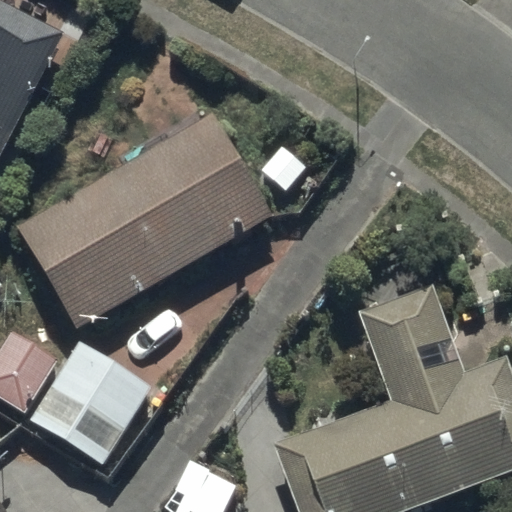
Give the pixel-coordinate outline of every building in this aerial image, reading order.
[(66,32),(3,0),(0,0),(0,136),(1,134),(11,139),(66,32)] [(222,112),(22,219),(80,327),(280,220),(222,112)] [(438,279),(361,306),(390,391),(277,431),(304,511),(404,511),(511,475),(511,353),(511,351),(468,366),(438,279)] [(59,351),(13,327),(0,350),(0,393),(29,409),(59,351)] [(154,379),(81,336),(33,419),(106,462),(154,379)] [(0,511),(16,511),(0,490),(0,511)]
